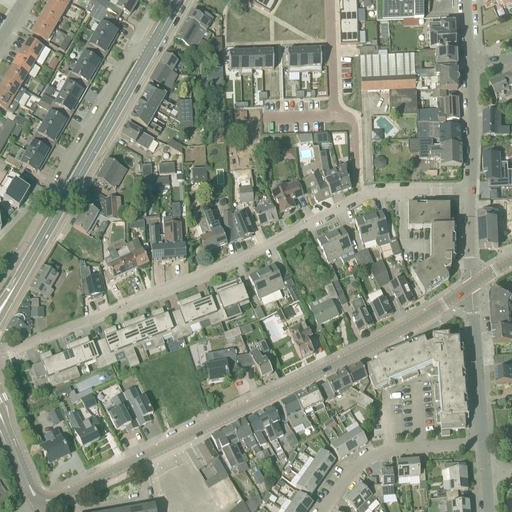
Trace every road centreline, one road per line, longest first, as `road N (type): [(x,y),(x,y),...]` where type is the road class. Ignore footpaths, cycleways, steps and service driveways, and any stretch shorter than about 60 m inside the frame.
road 1 (tertiary): [(40,502),(412,324),(472,285)]
road 2 (residential): [(24,345),(221,268),(356,200)]
road 3 (secondary): [(0,311),(179,0)]
road 4 (residential): [(323,511),(372,456),(484,443)]
road 5 (residential): [(484,443),(472,285)]
road 6 (residential): [(469,192),(468,62)]
